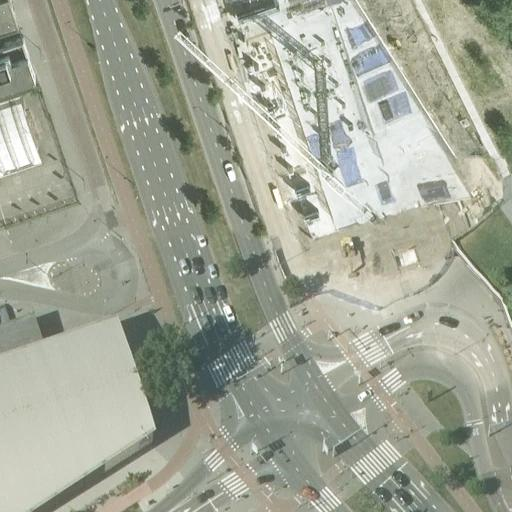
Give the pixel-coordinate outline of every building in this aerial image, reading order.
[(0,0),(0,28),(18,22),(10,0),(0,0)] [(0,84),(35,73),(22,36),(0,43),(0,84)] [(19,93),(0,99),(0,173),(42,160),(19,93)] [(511,191),(505,197),(448,250),(486,292),(498,305),(511,341),(511,191)] [(0,511),(45,511),(150,446),(61,351),(61,350),(43,356),(32,324),(0,334),(0,511)]
